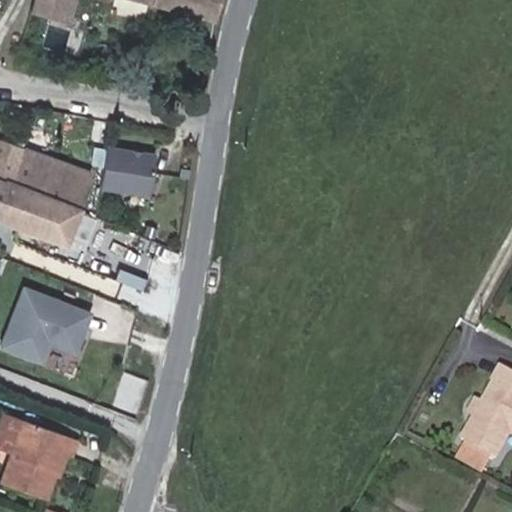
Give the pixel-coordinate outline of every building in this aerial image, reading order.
[(33,0),(30,11),(64,21),(69,0),(33,0)] [(139,0),(117,0),(115,9),(143,16),(147,2),(139,0)] [(140,0),(213,19),(217,0),(140,0)] [(0,221),(63,245),(90,173),(0,140),(0,221)] [(152,193),(156,153),(107,148),(106,153),(104,173),(102,187),(152,193)] [(104,173),(106,153),(95,152),(93,172),(104,173)] [(76,214),(69,251),(101,256),(108,219),(76,214)] [(157,236),(162,222),(149,218),(144,231),(157,236)] [(22,288),(0,345),(0,346),(40,362),(47,343),(74,354),(89,314),(22,288)] [(496,458),(511,430),(511,375),(501,369),(462,439),(466,441),(496,458)] [(0,451),(8,454),(21,421),(2,414),(0,418),(0,451)] [(61,453),(67,455),(71,456),(77,441),(21,421),(0,477),(0,483),(44,499),(52,476),(61,453)] [(496,458),(466,441),(459,454),(489,471),(496,458)] [(58,478),(67,455),(61,453),(52,476),(58,478)]
